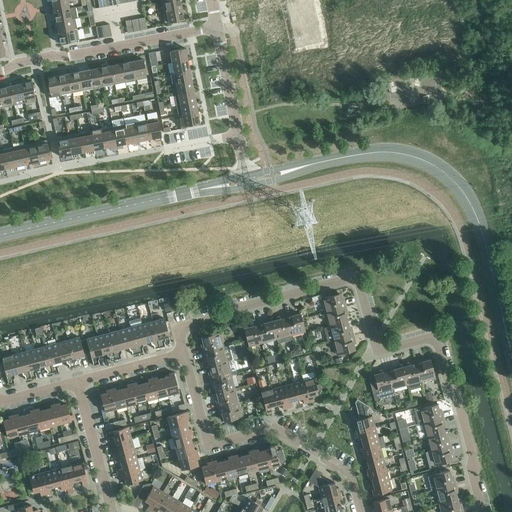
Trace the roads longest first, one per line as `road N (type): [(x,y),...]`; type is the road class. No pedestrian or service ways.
road 1 (unclassified): [(185,353),(183,338),(200,322),(353,281),(377,343),(388,348),(432,337),(443,344),(484,511)]
road 2 (tertiary): [(511,354),(482,226),(464,191),(439,167),(406,153),(367,153),(249,180)]
road 3 (unclassified): [(361,511),(344,467),(284,432),(210,446),(185,353)]
road 4 (tertiary): [(0,237),(249,180)]
road 5 (residential): [(0,71),(198,32)]
road 6 (residential): [(163,148),(207,140),(218,129),(198,32)]
road 7 (residential): [(249,180),(217,29)]
road 8 (unclassified): [(125,511),(82,380)]
